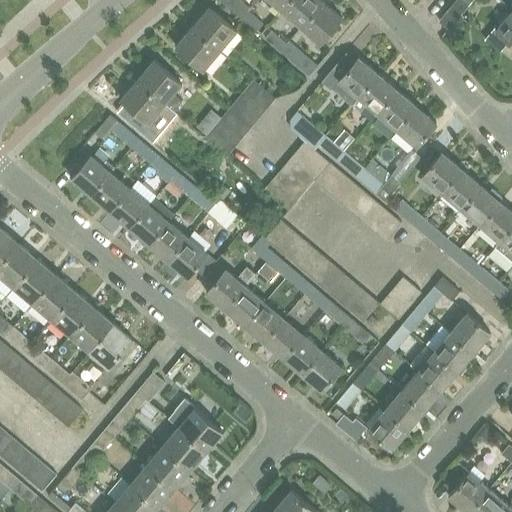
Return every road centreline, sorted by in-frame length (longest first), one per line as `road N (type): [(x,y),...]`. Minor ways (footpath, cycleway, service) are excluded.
road 1 (residential): [(296,418),(0,167)]
road 2 (residential): [(507,144),(382,0)]
road 3 (residential): [(395,502),(511,360)]
road 4 (tertiary): [(0,103),(114,0)]
road 5 (residential): [(395,502),(296,418)]
road 6 (residential): [(217,511),(296,418)]
